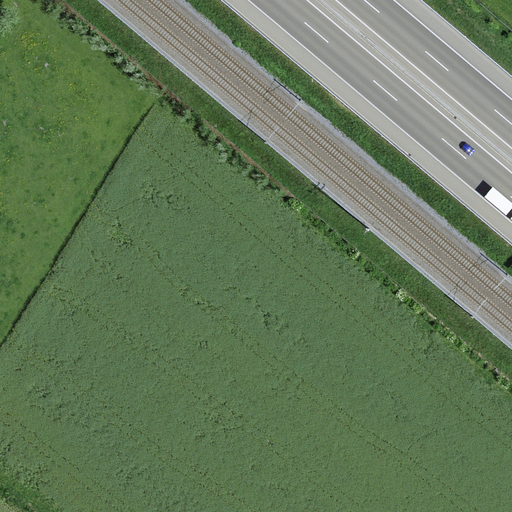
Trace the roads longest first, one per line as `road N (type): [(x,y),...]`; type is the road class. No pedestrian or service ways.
road 1 (motorway): [(274,0),(511,200)]
road 2 (motorway): [(511,122),(367,0)]
